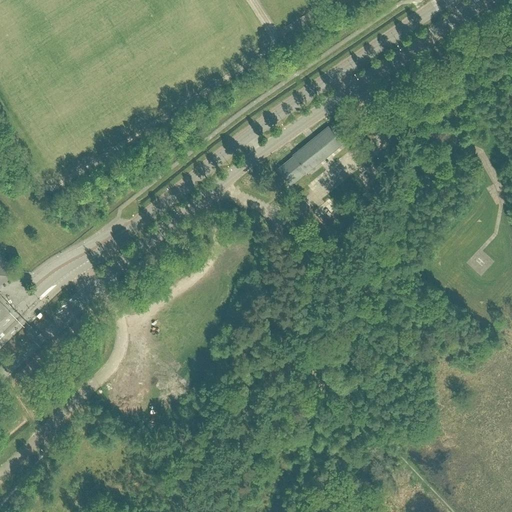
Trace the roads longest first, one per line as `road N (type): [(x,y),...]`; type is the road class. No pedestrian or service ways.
road 1 (unclassified): [(0,373),(110,271),(260,151),(484,0)]
road 2 (unclassified): [(446,0),(247,136),(0,336)]
